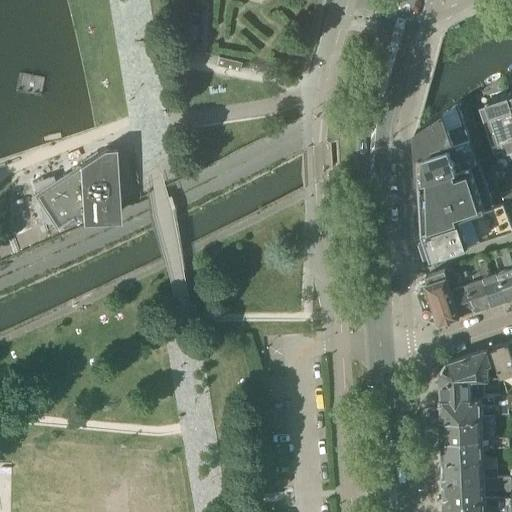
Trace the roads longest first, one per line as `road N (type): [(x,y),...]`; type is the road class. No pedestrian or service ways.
road 1 (secondary): [(382,345),(373,150),(406,0)]
road 2 (secondary): [(393,511),(382,345)]
road 3 (residential): [(511,318),(440,340),(382,345)]
